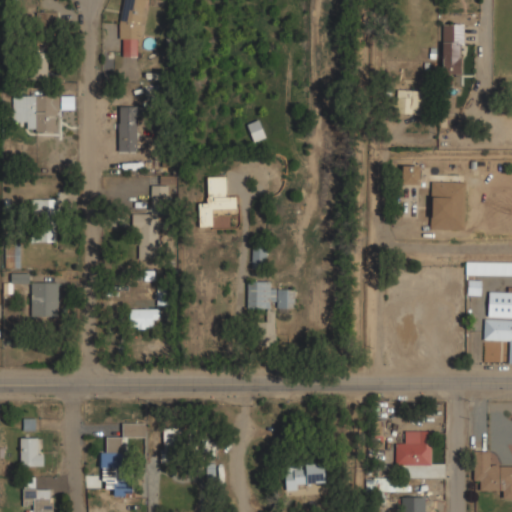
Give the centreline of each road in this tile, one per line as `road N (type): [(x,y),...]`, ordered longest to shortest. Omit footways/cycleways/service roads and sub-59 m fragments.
road 1 (tertiary): [(511,382),(0,384)]
road 2 (residential): [(94,0),(94,359),(84,384)]
road 3 (residential): [(84,384),(73,410),(80,511)]
road 4 (residential): [(458,383),(459,511)]
